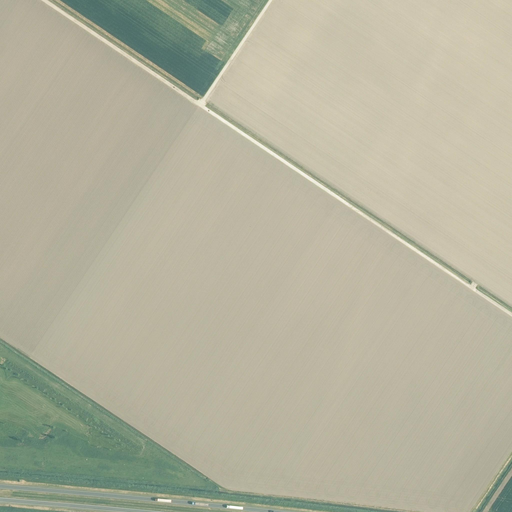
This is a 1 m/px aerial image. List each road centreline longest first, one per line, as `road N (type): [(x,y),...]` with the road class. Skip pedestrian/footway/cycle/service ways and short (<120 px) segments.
road 1 (track): [(42,0),(511,317)]
road 2 (trunk): [(274,511),(0,486)]
road 3 (trunk): [(0,500),(141,511)]
